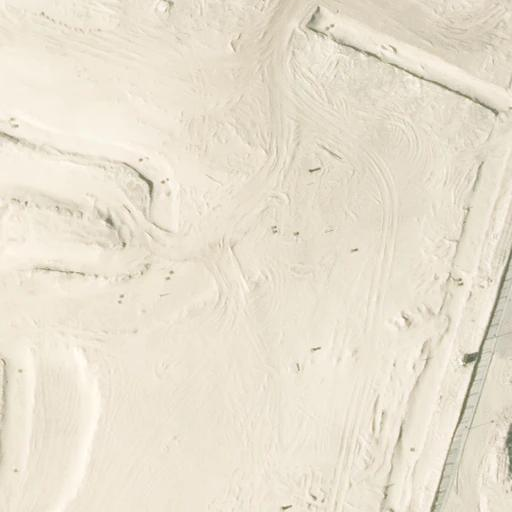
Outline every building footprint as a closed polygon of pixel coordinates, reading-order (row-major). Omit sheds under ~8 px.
[(24,38),(18,52),(54,65),(73,12),(40,0),(34,16),(47,20),(38,43),(24,38)] [(74,0),(73,5),(120,23),(128,0),(127,0),(74,0)] [(137,0),(144,24),(192,9),(188,0),(137,0)] [(239,0),(214,0),(203,13),(223,32),(246,7),(239,0)] [(404,0),(370,0),(365,5),(381,25),(407,3),(404,0)] [(447,0),(429,0),(414,24),(427,32),(436,19),(457,32),(450,43),(463,52),(482,22),(447,0)] [(0,13),(0,49),(4,51),(15,18),(0,13)] [(265,17),(244,30),(271,72),(291,59),(297,55),(292,48),(288,51),(284,46),(282,47),(271,31),(274,29),(271,24),(275,21),(271,14),(265,17)] [(95,25),(74,52),(96,69),(117,42),(95,25)] [(157,26),(126,41),(133,56),(145,50),(155,73),(141,79),(147,93),(181,77),(157,26)] [(511,46),(502,35),(476,57),(492,77),(511,60),(511,46)] [(236,48),(208,67),(222,88),(250,70),(236,48)] [(311,57),(302,58),(302,65),(304,89),(354,85),(352,61),(351,61),(351,55),(342,55),(343,60),(337,61),(337,64),(317,66),(317,62),(311,63),(311,57)] [(0,80),(11,82),(11,85),(17,86),(16,91),(25,92),(26,85),(26,86),(29,61),(0,57),(0,80)] [(83,75),(33,77),(34,101),(34,107),(43,107),(43,102),(49,102),(49,98),(68,98),(69,101),(75,101),(75,106),(84,106),(83,99),(84,99),(83,75)] [(393,81),(360,87),(365,115),(399,108),(393,81)] [(93,102),(90,108),(97,113),(100,108),(105,112),(107,109),(122,120),(121,123),(126,127),(122,131),(130,136),(133,131),(134,131),(148,111),(107,82),(93,102)] [(267,92),(254,124),(269,130),(274,118),(296,128),(291,142),(305,148),(319,113),(267,92)] [(171,147),(169,156),(176,157),(200,162),(208,112),(184,108),(184,109),(177,108),(176,116),(181,117),(180,123),(183,124),(180,143),(177,142),(176,148),(171,147)] [(429,109),(415,154),(431,159),(436,147),(452,152),(462,120),(429,109)] [(222,119),(208,150),(233,161),(247,130),(222,119)] [(348,138),(322,161),(340,180),(365,156),(348,138)] [(0,183),(21,182),(19,147),(2,149),(3,162),(0,161),(0,183)] [(39,154),(34,178),(83,187),(88,164),(89,157),(80,155),(79,161),(73,159),(73,163),(54,159),(54,156),(48,154),(49,149),(41,148),(40,154),(39,154)] [(115,172),(95,187),(125,227),(144,213),(149,209),(144,202),(140,205),(136,200),(134,202),(122,186),(125,184),(121,179),(126,176),(121,169),(115,173),(115,172)] [(186,216),(185,225),(191,226),(215,231),(224,182),(200,177),(200,178),(194,176),(192,185),(197,186),(196,192),(199,193),(196,212),(192,211),(191,217),(186,216)] [(232,178),(231,216),(287,217),(288,182),(272,182),(272,195),(247,194),(247,178),(232,178)] [(397,209),(385,213),(396,243),(415,237),(409,222),(417,219),(425,217),(414,186),(406,189),(396,199),(404,206),(397,209)] [(320,199),(314,226),(347,234),(354,207),(320,199)] [(114,236),(97,258),(124,279),(141,257),(114,236)] [(14,267),(0,268),(0,294),(16,293),(14,267)] [(278,308),(270,323),(301,339),(327,288),(293,271),(286,285),(300,292),(289,314),(278,308)] [(250,277),(223,277),(223,311),(250,311),(250,277)] [(363,287),(355,311),(387,322),(396,298),(363,287)] [(169,310),(169,334),(219,334),(219,310),(218,310),(218,303),(209,303),(210,309),(203,309),(203,312),(184,312),(184,309),(178,309),(178,303),(169,304),(169,310)] [(38,373),(37,381),(43,383),(67,388),(77,339),(53,334),(53,335),(47,333),(45,342),(50,343),(49,349),(52,350),(48,369),(45,368),(44,374),(38,373)] [(354,333),(337,355),(364,376),(381,354),(354,333)] [(162,338),(136,348),(149,380),(175,370),(162,338)] [(274,355),(274,369),(284,369),(281,376),(275,387),(304,402),(313,384),(299,377),(303,370),(307,362),(278,348),(274,355)] [(207,389),(177,406),(189,428),(219,412),(207,389)] [(37,431),(34,439),(41,441),(40,441),(64,448),(78,400),(54,393),(54,394),(48,392),(46,400),(51,402),(49,407),(52,408),(47,427),(44,426),(42,432),(37,431)] [(112,397),(81,413),(88,427),(99,421),(110,444),(96,451),(103,464),(137,448),(112,397)] [(331,414),(318,458),(351,467),(360,435),(344,430),(348,418),(331,414)] [(270,447),(250,467),(274,491),(294,472),(270,447)] [(37,495),(34,510),(45,511),(71,511),(82,462),(48,455),(44,471),(57,474),(52,498),(37,495)] [(182,488),(171,500),(184,511),(207,511),(235,482),(207,457),(197,468),(208,478),(192,497),(182,488)] [(105,489),(98,511),(134,511),(138,497),(105,489)]
